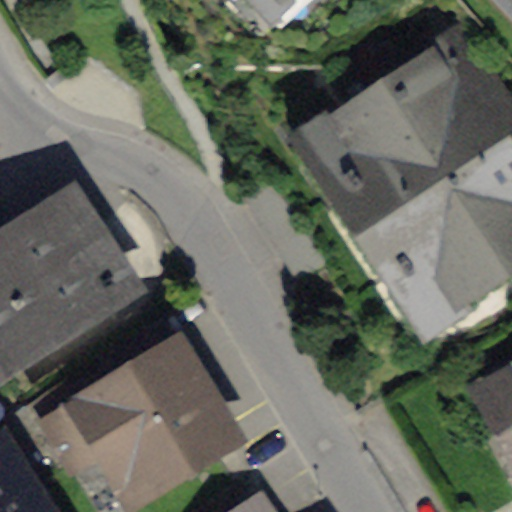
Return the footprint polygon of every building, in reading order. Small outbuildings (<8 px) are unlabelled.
[(319,147),(429,314),(511,259),(511,131),(461,53),(319,147)] [(69,215),(0,259),(0,349),(6,358),(116,287),(69,215)] [(186,344),(77,411),(128,495),(224,437),(208,410),(221,402),(186,344)] [(496,394),(491,396),(511,433),(511,360),(486,375),(496,394)] [(28,511),(0,469),(0,511),(28,511)]
